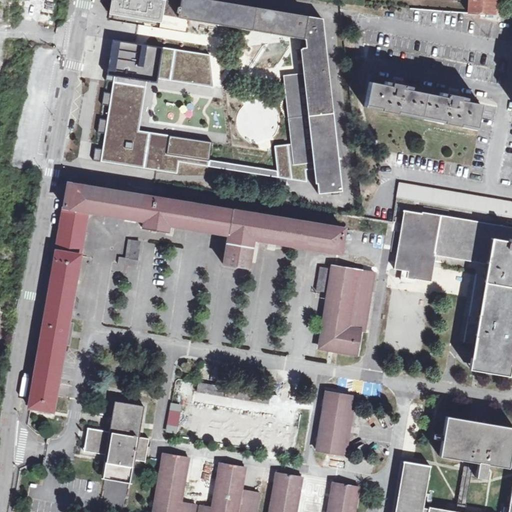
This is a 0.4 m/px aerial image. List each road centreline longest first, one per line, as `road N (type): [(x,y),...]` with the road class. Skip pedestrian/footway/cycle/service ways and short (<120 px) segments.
road 1 (unclassified): [(87,0),(0,490)]
road 2 (unknown): [(7,446),(45,453),(61,444),(82,351),(98,335),(407,382)]
road 3 (residential): [(506,94),(365,65)]
road 4 (residential): [(511,192),(488,188),(506,94)]
